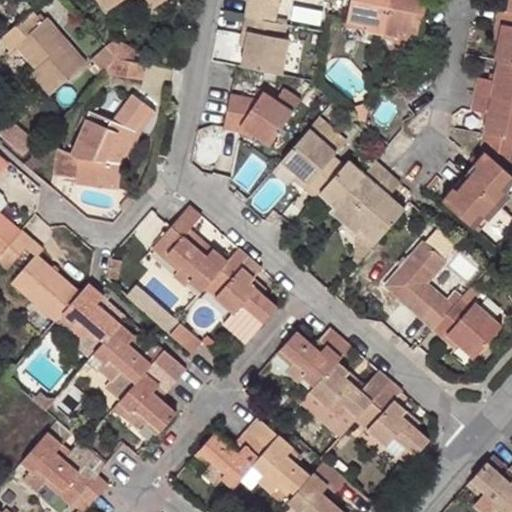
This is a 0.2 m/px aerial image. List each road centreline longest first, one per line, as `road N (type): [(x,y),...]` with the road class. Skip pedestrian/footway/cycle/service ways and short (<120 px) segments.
road 1 (residential): [(306,293),(144,486)]
road 2 (residential): [(475,438),(306,293)]
road 3 (residential): [(306,293),(171,173)]
road 4 (residential): [(454,0),(438,114),(401,165)]
road 5 (residential): [(171,173),(207,0)]
road 6 (residential): [(171,173),(103,240),(49,200)]
